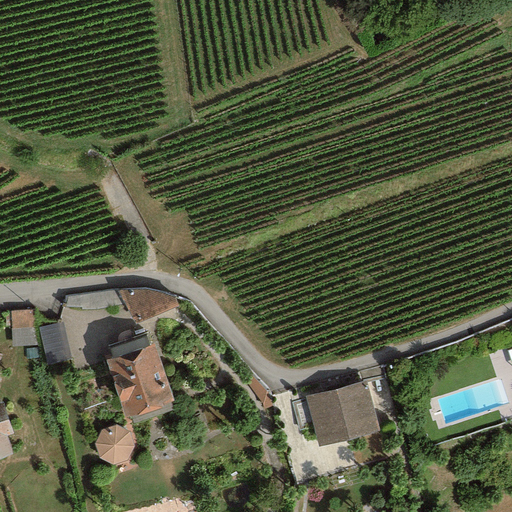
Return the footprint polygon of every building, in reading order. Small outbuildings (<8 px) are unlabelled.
[(146,289),(118,291),(133,325),(178,306),(174,297),(146,289)] [(65,319),(41,321),(45,358),(68,356),(65,319)] [(155,344),(106,361),(124,417),(173,402),(155,344)] [(365,381),(305,397),(317,446),(377,431),(365,381)] [(0,458),(12,455),(6,436),(13,434),(2,403),(0,403),(0,458)] [(116,426),(100,430),(94,442),(98,458),(112,465),(125,461),(133,446),(130,434),(116,426)]
